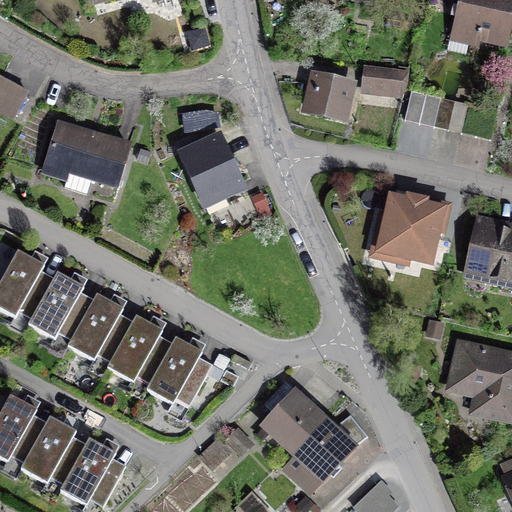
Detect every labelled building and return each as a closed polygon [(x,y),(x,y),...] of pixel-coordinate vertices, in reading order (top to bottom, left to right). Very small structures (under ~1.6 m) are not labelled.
[(508,59),(511,42),(511,0),(445,0),(462,4),(452,46),(508,59)] [(406,69),(365,66),(362,94),(404,98),(406,69)] [(2,78),(0,80),(0,112),(13,120),(28,93),(2,78)] [(354,87),(313,78),(305,114),(346,123),(354,87)] [(456,103),(441,100),(412,93),(405,121),(420,125),(434,128),(443,130),(449,132),(470,137),(491,142),(498,114),(456,103)] [(128,146),(58,126),(46,167),(117,187),(128,146)] [(244,190),(219,140),(181,159),(206,209),(244,190)] [(382,257),(435,270),(447,221),(393,209),(382,257)] [(511,234),(486,228),(475,279),(511,287),(511,234)] [(0,311),(27,326),(67,348),(107,371),(148,393),(184,412),(210,361),(187,349),(175,342),(147,328),(133,321),(109,306),(95,298),(72,286),(55,276),(32,263),(19,256),(0,290),(0,311)] [(511,355),(461,344),(449,393),(479,400),(473,424),(511,432),(511,355)] [(267,427),(292,452),(321,422),(283,386),(265,405),(278,416),(267,427)] [(0,460),(20,471),(61,493),(97,511),(123,462),(101,450),(87,443),(62,429),(47,421),(22,408),(11,402),(0,421),(0,460)] [(366,438),(351,417),(339,426),(355,446),(366,438)] [(350,451),(321,422),(292,452),(305,464),(292,478),(308,493),(350,451)] [(236,433),(227,440),(240,455),(249,448),(236,433)] [(218,443),(202,458),(211,467),(227,453),(218,443)] [(377,490),(366,500),(377,511),(380,511),(390,503),(377,490)] [(263,511),(248,495),(234,508),(237,511),(263,511)]
